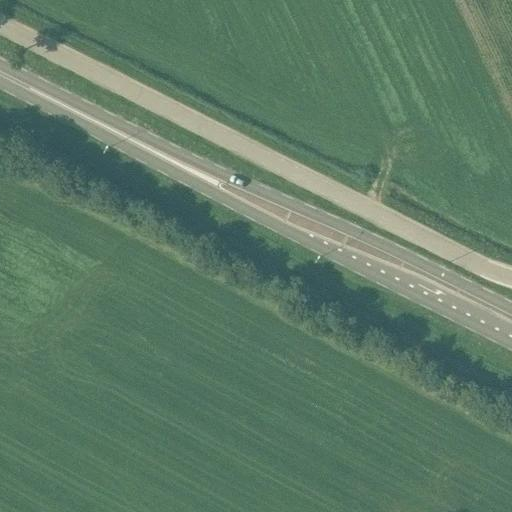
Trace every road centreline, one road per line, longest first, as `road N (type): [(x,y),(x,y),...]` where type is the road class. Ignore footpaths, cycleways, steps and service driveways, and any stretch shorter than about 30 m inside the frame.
road 1 (primary): [(0,83),(511,343)]
road 2 (unclassified): [(511,280),(0,23)]
road 3 (primary): [(511,309),(0,64)]
